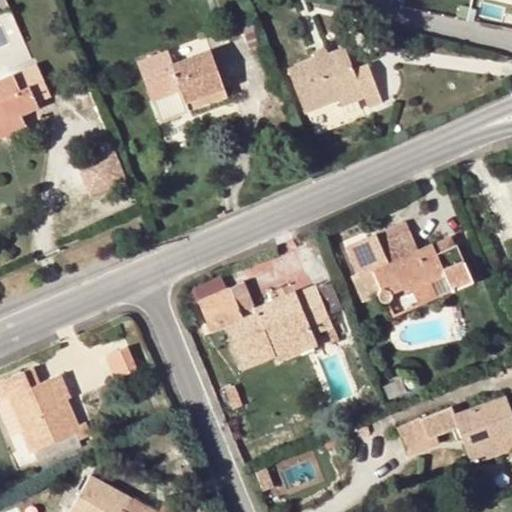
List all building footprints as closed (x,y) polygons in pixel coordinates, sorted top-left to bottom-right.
[(329,52),(315,57),(289,68),(306,112),(339,99),(355,93),(357,99),(364,96),(369,106),(382,101),(367,63),(353,69),(344,46),(329,52)] [(313,51),(315,57),(329,52),(326,46),(313,51)] [(168,50),(140,60),(154,101),(183,90),(189,109),(226,96),(210,49),(173,62),(168,50)] [(0,123),(19,115),(40,107),(38,101),(50,95),(36,64),(31,53),(7,63),(12,75),(0,79),(0,123)] [(154,101),(161,119),(189,109),(183,90),(154,101)] [(361,109),(357,99),(355,93),(339,99),(345,115),(361,109)] [(0,135),(24,125),(19,115),(0,123),(0,135)] [(111,149),(106,151),(119,181),(124,179),(111,149)] [(106,151),(76,164),(89,194),(119,181),(106,151)] [(355,277),(364,300),(378,295),(382,300),(387,301),(393,290),(443,270),(451,289),(474,280),(458,243),(455,244),(443,249),(440,240),(418,249),(410,228),(381,239),(378,233),(347,245),(360,274),(355,277)] [(451,235),(440,240),(443,249),(455,244),(451,235)] [(326,328),(333,325),(315,284),(295,289),(296,291),(298,297),(280,305),(276,296),(254,306),(243,282),(198,302),(210,331),(225,324),(243,367),(275,354),(269,342),(290,333),(293,341),(313,333),(326,328)] [(298,297),(296,291),(295,289),(276,296),(280,305),(298,297)] [(339,340),(333,325),(326,328),(333,343),(339,340)] [(277,360),(317,344),(313,333),(293,341),(290,333),(269,342),(275,354),(277,360)] [(136,370),(126,348),(106,356),(116,379),(136,370)] [(32,386),(40,383),(34,366),(25,370),(32,386)] [(0,380),(0,398),(9,394),(23,429),(37,460),(73,446),(75,449),(82,446),(79,439),(89,435),(84,422),(75,426),(64,399),(55,377),(40,383),(32,386),(25,370),(0,380)] [(55,377),(64,399),(70,396),(61,374),(55,377)] [(15,433),(23,429),(9,394),(0,398),(15,433)] [(437,434),(460,426),(462,434),(473,463),(499,453),(493,439),(511,431),(511,411),(505,394),(456,413),(453,406),(398,426),(409,454),(440,442),(437,434)] [(462,434),(460,426),(437,434),(440,442),(462,434)] [(511,431),(493,439),(499,453),(511,448),(511,431)] [(134,511),(139,504),(104,484),(105,482),(92,474),(69,511),(134,511)] [(186,511),(190,505),(170,494),(159,511),(152,511),(139,504),(134,511),(186,511)]
